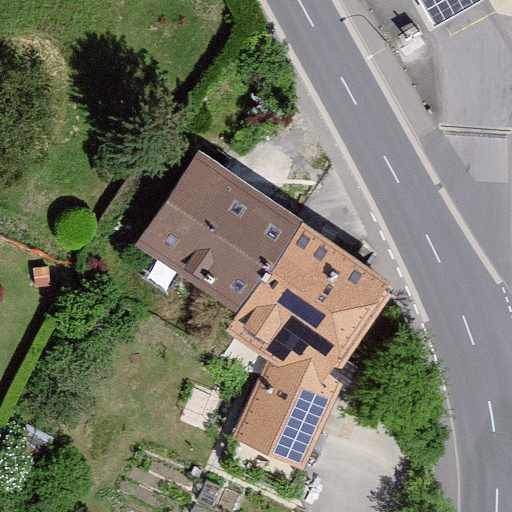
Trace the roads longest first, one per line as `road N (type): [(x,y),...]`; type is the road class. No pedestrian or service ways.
road 1 (secondary): [(299,0),(436,253),(484,371)]
road 2 (secondary): [(495,511),(484,371)]
